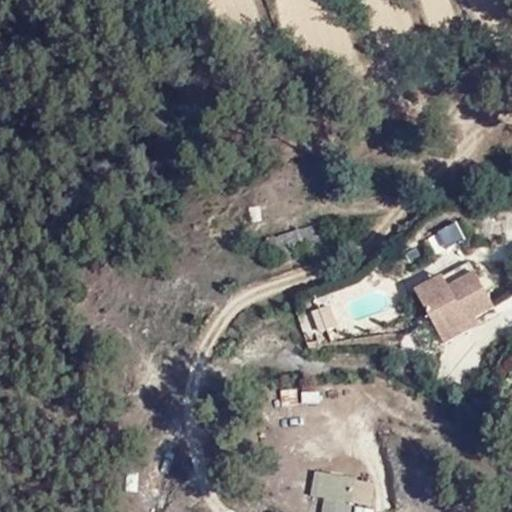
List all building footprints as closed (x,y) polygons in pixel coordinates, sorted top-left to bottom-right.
[(376,184),(405,171),(399,158),(370,172),(376,184)] [(432,159),(405,171),(376,184),(395,225),(423,213),(418,205),(446,194),(432,159)] [(441,345),(497,316),(471,267),(415,296),(441,345)] [(300,316),(303,338),(334,335),(332,312),(300,316)] [(293,356),(254,345),(248,370),(260,373),(257,390),(266,392),(265,401),(281,404),(293,356)] [(350,511),(353,502),(370,505),(374,480),(314,469),(309,495),(323,497),(320,511),(350,511)] [(372,511),(374,506),(354,503),(353,511),(372,511)]
